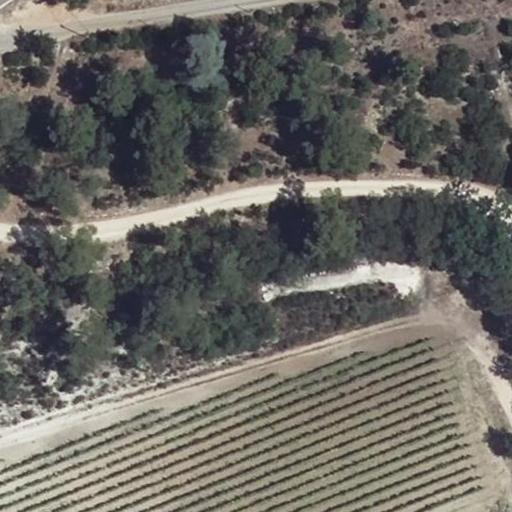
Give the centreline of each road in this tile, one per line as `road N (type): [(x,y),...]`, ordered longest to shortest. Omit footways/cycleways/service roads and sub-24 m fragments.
road 1 (track): [(0,435),(386,318),(446,318),(473,331),(511,427)]
road 2 (residential): [(0,224),(57,235),(173,205),(377,185),(495,194),(511,227)]
road 3 (residential): [(221,0),(0,32)]
